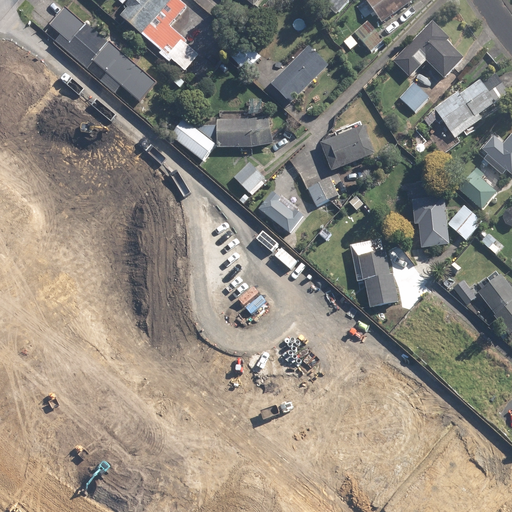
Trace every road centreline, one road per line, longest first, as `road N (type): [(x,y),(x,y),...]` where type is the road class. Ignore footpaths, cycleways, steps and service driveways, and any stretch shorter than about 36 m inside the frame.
road 1 (unknown): [(0,121),(278,360),(353,511)]
road 2 (track): [(0,18),(362,338)]
road 3 (unknown): [(439,0),(313,120)]
